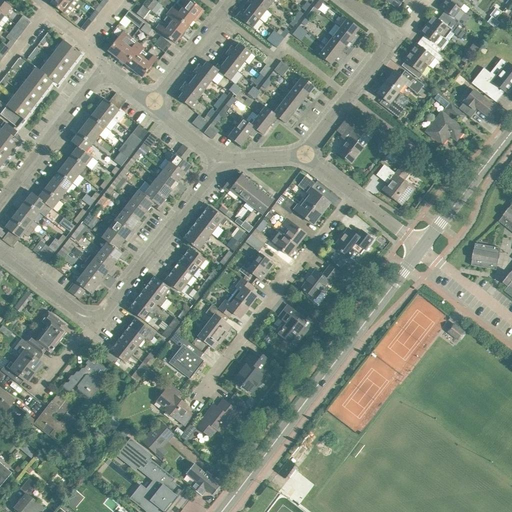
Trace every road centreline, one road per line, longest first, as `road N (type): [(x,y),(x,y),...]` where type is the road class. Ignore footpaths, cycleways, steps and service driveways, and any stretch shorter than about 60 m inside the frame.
road 1 (secondary): [(221,511),(421,248)]
road 2 (residential): [(200,395),(353,194)]
road 3 (residential): [(94,324),(220,160)]
road 4 (residential): [(0,202),(103,76)]
road 5 (residential): [(303,154),(391,35)]
road 6 (secondary): [(421,248),(511,131)]
